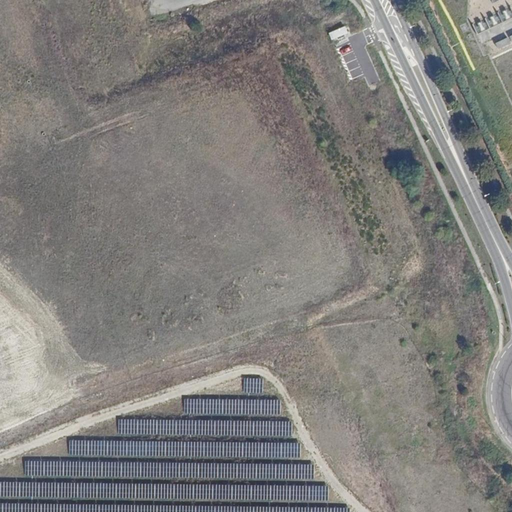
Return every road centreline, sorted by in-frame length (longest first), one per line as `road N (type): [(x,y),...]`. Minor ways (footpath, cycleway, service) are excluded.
road 1 (primary): [(374,0),(494,249),(511,306)]
road 2 (primary): [(511,265),(393,0)]
road 3 (track): [(0,54),(163,8)]
